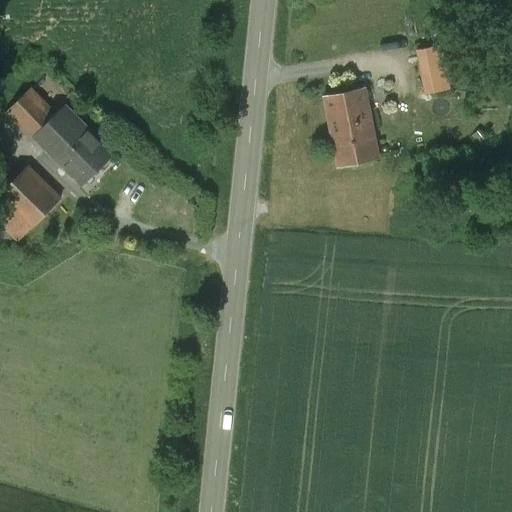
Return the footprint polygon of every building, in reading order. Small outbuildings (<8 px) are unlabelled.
[(443,45),(418,49),(427,92),(452,88),(443,45)] [(365,87),(324,96),(337,166),(391,154),(387,135),(375,138),(365,87)] [(28,91),(7,112),(33,136),(34,135),(53,116),(28,91)] [(112,155),(64,106),(53,116),(34,135),(83,184),(112,155)] [(60,198),(28,166),(0,193),(0,223),(17,241),(60,198)]
